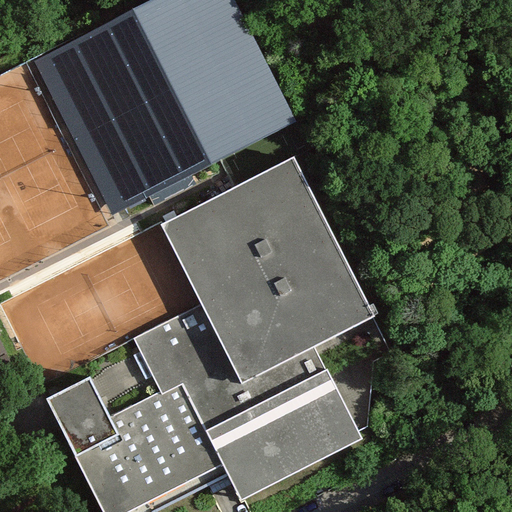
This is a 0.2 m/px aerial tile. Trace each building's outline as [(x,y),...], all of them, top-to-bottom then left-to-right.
[(235,0),(158,0),(50,56),(81,114),(67,121),(86,158),(100,151),(130,210),(300,123),(235,0)] [(186,381),(234,476),(244,500),(365,438),(320,348),(378,320),(295,157),(165,224),(207,308),(137,343),(162,393),(186,381)] [(0,376),(13,370),(0,345),(0,376)] [(91,377),(49,398),(76,451),(117,430),(111,418),(91,377)] [(117,430),(76,451),(106,511),(163,511),(234,476),(186,381),(162,393),(111,418),(117,430)]
